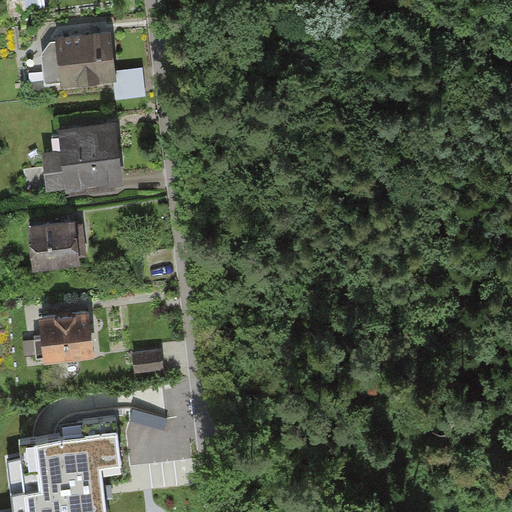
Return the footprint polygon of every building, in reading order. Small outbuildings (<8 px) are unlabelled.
[(110,31),(41,39),(46,84),(115,76),(110,31)] [(146,66),(117,68),(118,94),(147,92),(146,66)] [(116,122),(44,130),(51,192),(123,184),(116,122)] [(80,219),(29,224),(34,270),(85,265),(80,219)] [(91,307),(39,314),(45,360),(98,352),(91,307)] [(133,352),(135,371),(165,368),(162,349),(133,352)] [(168,419),(134,409),(131,419),(165,429),(168,419)] [(45,435),(22,438),(27,488),(13,490),(15,511),(107,511),(105,490),(102,462),(122,460),(117,417),(84,421),(85,431),(45,435)]
